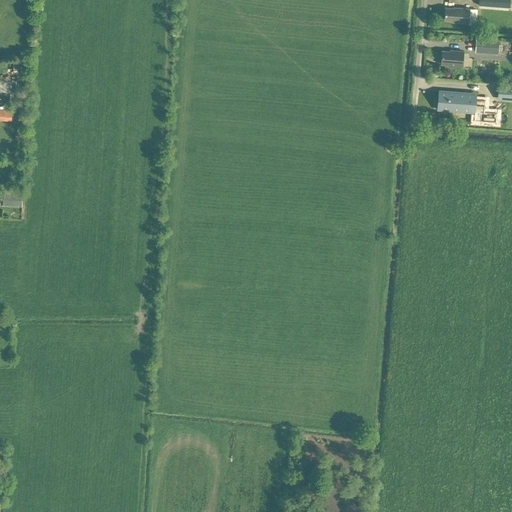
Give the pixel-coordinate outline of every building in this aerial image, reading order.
[(453,21),(453,22),(468,23),(469,9),(454,8),(454,9),(445,9),(444,20),(453,21)] [(475,53),(498,55),(499,41),(476,39),(475,53)] [(449,66),(462,67),(463,52),(450,51),(450,52),(442,51),(441,64),(449,65),(449,66)] [(0,81),(0,91),(10,93),(11,82),(0,81)] [(476,95),(439,92),(439,99),(441,100),(440,109),(472,111),(473,102),(475,102),(476,95)] [(4,191),(3,206),(19,207),(20,191),(4,191)]
